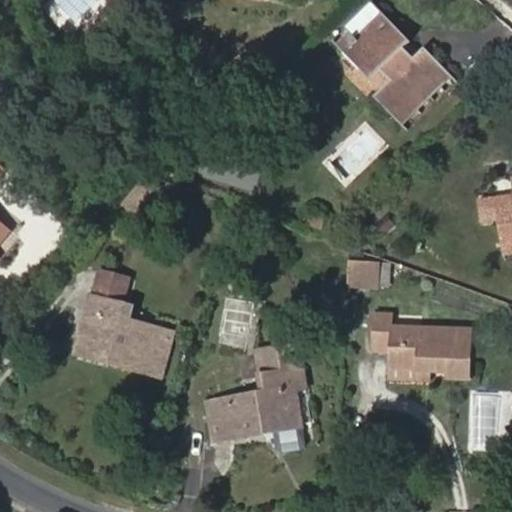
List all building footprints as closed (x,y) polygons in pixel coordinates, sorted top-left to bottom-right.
[(426,51),(417,60),(406,50),(412,45),(373,6),(347,30),(351,35),(361,44),(347,57),(373,83),(384,73),(394,83),(377,99),(400,122),(448,73),(426,51)] [(338,48),(347,57),(361,44),(351,35),(338,48)] [(400,122),(407,129),(454,79),(448,73),(400,122)] [(0,248),(8,254),(19,241),(0,224),(0,180),(5,175),(0,171),(0,248)] [(511,199),(482,203),(485,225),(503,222),(508,257),(511,256),(511,199)] [(310,228),(324,233),(330,218),(315,213),(310,228)] [(366,265),(374,266),(374,256),(358,251),(357,264),(366,265)] [(355,289),(365,289),(366,265),(357,264),(355,289)] [(365,289),(386,291),(386,267),(374,266),(366,265),(365,289)] [(130,281),(100,273),(93,297),(125,307),(130,281)] [(169,382),(182,337),(132,323),(135,310),(125,307),(93,297),(79,350),(110,359),(109,365),(169,382)] [(449,381),(474,383),(476,332),(397,327),(397,317),(376,316),(374,356),(393,357),(392,372),(434,375),(449,376),(449,381)] [(77,356),(109,365),(110,359),(79,350),(77,356)] [(301,351),(261,356),(265,382),(305,376),(301,351)] [(392,382),(434,385),(434,375),(392,372),(392,382)] [(276,434),(302,429),(298,396),(308,395),(305,376),(265,382),(267,399),(211,408),(217,443),(276,434)] [(308,395),(298,396),(302,429),(313,427),(308,395)] [(302,429),(276,434),(279,456),(306,451),(302,429)]
